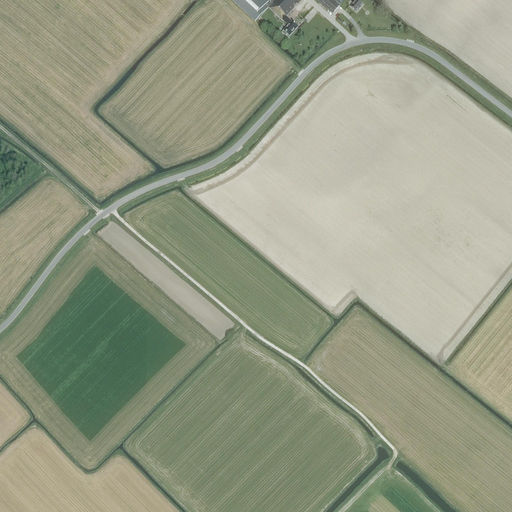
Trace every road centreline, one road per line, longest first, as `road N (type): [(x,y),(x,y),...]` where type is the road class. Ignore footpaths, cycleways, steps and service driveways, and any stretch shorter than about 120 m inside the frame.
road 1 (tertiary): [(111,208),(236,152),(323,59),(366,42),(425,51),(511,115)]
road 2 (unclassified): [(393,448),(111,208)]
road 3 (tertiary): [(0,333),(65,249),(111,208)]
